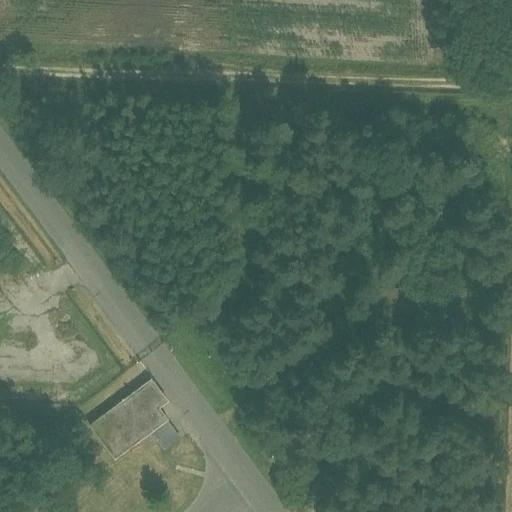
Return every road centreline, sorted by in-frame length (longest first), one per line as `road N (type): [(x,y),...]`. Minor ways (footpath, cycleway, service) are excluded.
road 1 (track): [(0,68),(511,85)]
road 2 (unclassified): [(0,150),(151,353)]
